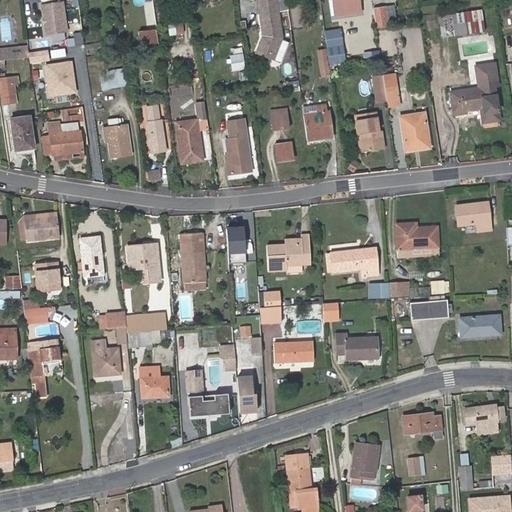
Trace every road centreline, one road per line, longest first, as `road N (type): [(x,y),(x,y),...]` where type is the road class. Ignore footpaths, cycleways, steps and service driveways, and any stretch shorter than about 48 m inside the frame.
road 1 (residential): [(511,377),(448,377),(107,482),(0,503)]
road 2 (residential): [(511,168),(219,205),(118,197),(0,173)]
road 3 (unknown): [(92,485),(81,312)]
road 4 (unknown): [(104,194),(82,51)]
